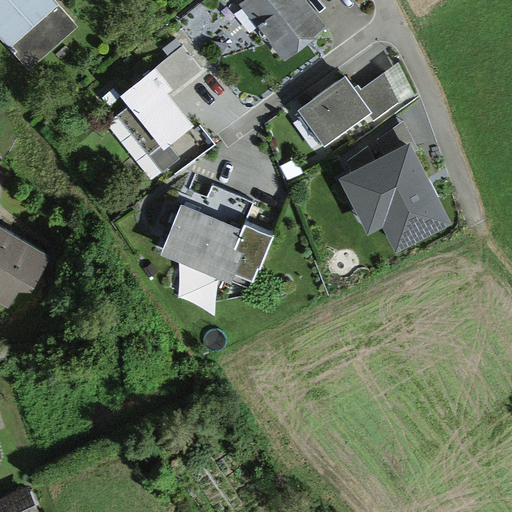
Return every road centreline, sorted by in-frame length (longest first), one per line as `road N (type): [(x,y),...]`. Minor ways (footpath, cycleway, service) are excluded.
road 1 (residential): [(393,18),(472,215)]
road 2 (residential): [(393,18),(223,135)]
